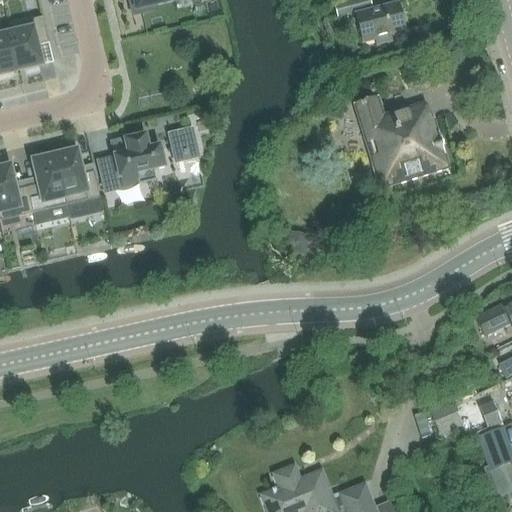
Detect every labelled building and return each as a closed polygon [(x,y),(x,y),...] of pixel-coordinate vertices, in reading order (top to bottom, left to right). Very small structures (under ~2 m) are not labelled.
[(128,0),(132,17),(156,11),(155,7),(175,2),(174,0),(128,0)] [(369,0),(356,0),(334,6),(337,18),(355,13),(356,19),(353,19),(354,24),(357,23),(362,42),(375,39),(376,44),(391,40),(390,35),(405,31),(398,6),(373,12),(369,0)] [(31,31),(10,36),(18,71),(41,66),(37,47),(48,45),(42,19),(29,22),(31,31)] [(0,75),(18,71),(10,36),(0,38),(0,75)] [(380,191),(448,170),(433,120),(428,122),(423,105),(383,118),(377,99),(354,107),(380,191)] [(182,108),(185,127),(201,124),(198,106),(182,108)] [(198,134),(176,138),(181,160),(203,155),(198,134)] [(112,148),(114,159),(97,163),(104,194),(139,186),(137,175),(163,169),(159,148),(148,151),(145,137),(124,142),(125,145),(112,148)] [(76,153),(55,158),(66,207),(99,199),(93,173),(82,176),(76,153)] [(66,207),(55,158),(33,163),(38,186),(26,189),(33,215),(66,207)] [(9,169),(0,170),(0,222),(33,215),(26,189),(15,191),(9,169)] [(511,300),(502,306),(476,319),(485,339),(511,325),(511,300)] [(511,365),(509,358),(495,365),(504,384),(511,379),(511,365)] [(454,408),(464,432),(466,439),(501,424),(488,393),(454,408)] [(440,442),(464,432),(454,408),(451,401),(427,410),(440,442)] [(489,472),(511,464),(511,455),(502,430),(477,439),(489,472)] [(346,511),(374,511),(364,487),(340,497),(341,498),(332,502),(320,474),(305,480),(306,482),(299,484),(293,469),(274,476),(280,490),(262,497),(267,511),(341,511),(346,510),(346,511)]
